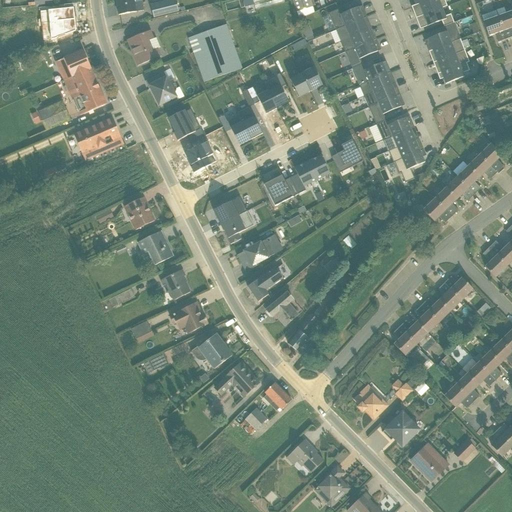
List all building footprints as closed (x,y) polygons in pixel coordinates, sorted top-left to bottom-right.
[(116,0),(120,16),(146,11),(143,0),(116,0)] [(161,0),(145,5),(148,17),(172,10),(169,0),(161,0)] [(302,0),(288,0),(293,17),(306,14),(302,0)] [(447,7),(443,0),(431,0),(415,7),(411,8),(415,19),(441,9),(447,7)] [(343,14),(348,27),(368,19),(362,6),(343,14)] [(40,11),(41,23),(75,20),(73,8),(40,11)] [(415,19),(420,30),(441,22),(443,28),(453,24),(450,15),(445,17),(441,9),(415,19)] [(508,33),(511,31),(511,14),(502,18),(508,33)] [(493,38),(508,33),(502,18),(487,23),(493,38)] [(353,38),(372,29),(368,19),(348,27),(353,38)] [(41,23),(43,41),(54,40),(73,33),(72,28),(75,28),(75,20),(41,23)] [(428,53),(460,41),(453,24),(443,28),(445,33),(424,42),(428,53)] [(203,83),(242,70),(227,26),(187,40),(203,83)] [(302,28),(297,30),(301,43),(307,40),(302,28)] [(353,38),(358,50),(378,42),(372,29),(353,38)] [(138,68),(163,58),(151,33),(127,43),(138,68)] [(428,53),(433,64),(464,52),(460,41),(428,53)] [(363,62),(383,54),(378,42),(358,50),(363,62)] [(78,117),(109,105),(86,50),(56,62),(78,117)] [(433,64),(437,75),(466,64),(469,63),(464,52),(433,64)] [(443,80),(445,85),(464,78),(462,74),(469,72),(466,64),(437,75),(439,81),(443,80)] [(367,73),(372,85),(392,77),(387,65),(367,73)] [(312,67),(299,73),(309,93),(322,87),(312,67)] [(297,99),(309,93),(299,73),(286,79),(297,99)] [(280,75),(263,83),(267,92),(276,110),(288,104),(280,89),(285,86),(280,75)] [(162,109),(181,99),(169,77),(151,87),(162,109)] [(376,96),(396,88),(392,77),(372,85),(376,96)] [(376,96),(381,106),(400,98),(396,88),(376,96)] [(252,89),(247,91),(254,105),(259,103),(266,115),(276,110),(267,92),(257,98),(252,89)] [(385,117),(405,110),(400,98),(381,106),(385,117)] [(37,112),(45,131),(69,121),(61,102),(37,112)] [(342,102),(336,105),(340,113),(346,111),(342,102)] [(238,114),(239,116),(251,141),(263,135),(249,108),(238,114)] [(173,134),(177,142),(197,132),(186,111),(168,120),(175,133),(173,134)] [(240,147),(251,141),(239,116),(227,122),(224,116),(218,119),(225,133),(232,130),(240,147)] [(394,136),(414,128),(409,117),(390,126),(394,136)] [(87,162),(125,145),(113,119),(75,136),(87,162)] [(363,126),(369,142),(377,139),(371,123),(363,126)] [(399,149),(419,141),(414,128),(394,136),(399,149)] [(189,166),(194,174),(210,166),(207,158),(213,155),(204,138),(190,145),(193,150),(184,154),(190,165),(189,166)] [(337,156),(331,159),(339,174),(363,163),(352,141),(334,150),(337,156)] [(399,149),(404,160),(424,152),(419,141),(399,149)] [(493,146),(482,157),(495,169),(506,158),(493,146)] [(409,173),(429,165),(424,152),(404,160),(409,173)] [(320,157),(307,163),(318,185),(331,179),(320,157)] [(482,157),(471,168),(483,180),(495,169),(482,157)] [(307,163),(295,170),(306,191),(318,185),(307,163)] [(471,168),(460,179),(472,192),(483,180),(471,168)] [(281,176),(263,185),(275,208),(298,196),(289,180),(285,182),(281,176)] [(460,179),(448,190),(461,203),(472,192),(460,179)] [(448,190),(437,202),(450,214),(461,203),(448,190)] [(212,211),(220,226),(248,212),(240,198),(212,211)] [(138,233),(158,222),(145,199),(125,209),(138,233)] [(437,202),(426,213),(438,225),(450,214),(437,202)] [(248,212),(220,226),(230,246),(256,233),(248,212)] [(284,225),(293,221),(291,216),(282,220),(284,225)] [(153,271),(176,260),(163,232),(139,244),(153,271)] [(247,273),(273,260),(264,243),(238,256),(247,273)] [(511,246),(500,257),(511,269),(511,246)] [(314,262),(319,269),(328,263),(322,256),(314,262)] [(511,269),(500,257),(488,269),(501,281),(511,269)] [(173,304),(194,295),(183,271),(163,280),(173,304)] [(276,284),(270,274),(249,288),(257,300),(266,294),(264,291),(276,284)] [(465,280),(453,291),(465,303),(477,292),(465,280)] [(287,345),(297,353),(308,339),(304,336),(317,320),(316,320),(324,310),(322,309),(333,295),(326,290),(315,303),(320,307),(312,316),(311,315),(287,345)] [(453,291),(442,302),(454,314),(465,303),(453,291)] [(297,303),(290,294),(268,311),(275,321),(279,318),(287,329),(302,318),(293,306),(297,303)] [(442,302),(431,313),(443,325),(454,314),(442,302)] [(187,339),(210,326),(197,304),(175,316),(187,339)] [(431,313),(419,324),(431,336),(443,325),(431,313)] [(142,319),(127,325),(132,336),(146,330),(142,319)] [(419,324),(408,335),(420,348),(431,336),(419,324)] [(511,334),(503,343),(511,351),(511,334)] [(408,335),(397,347),(409,359),(420,348),(408,335)] [(217,371),(236,359),(220,336),(202,348),(217,371)] [(511,351),(503,343),(492,354),(503,364),(511,355),(511,351)] [(136,360),(141,372),(163,362),(158,350),(136,360)] [(492,354),(481,365),(492,375),(503,364),(492,354)] [(245,400),(262,385),(243,363),(214,387),(224,399),(236,389),(245,400)] [(481,365),(470,376),(481,387),(492,375),(481,365)] [(470,376),(459,387),(470,398),(481,387),(470,376)] [(391,378),(383,386),(397,399),(407,388),(399,381),(397,383),(391,378)] [(416,393),(421,389),(415,381),(409,385),(416,393)] [(265,396),(273,404),(286,393),(278,385),(265,396)] [(374,422),(390,408),(370,386),(354,400),(374,422)] [(459,387),(448,398),(459,409),(470,398),(459,387)] [(281,413),(293,401),(286,393),(273,404),(281,413)] [(249,407),(240,416),(237,412),(230,419),(243,432),(246,429),(248,431),(261,419),(249,407)] [(404,451),(424,433),(404,412),(384,430),(404,451)] [(462,437),(448,452),(458,461),(472,446),(462,437)] [(506,461),(511,454),(511,444),(505,438),(494,449),(506,461)] [(312,474),(326,461),(306,440),(287,458),(296,468),(301,463),(312,474)] [(431,484),(451,466),(431,444),(411,462),(431,484)] [(314,489),(333,508),(351,489),(341,479),(345,474),(337,466),(314,489)] [(349,511),(384,511),(368,494),(349,511)]
